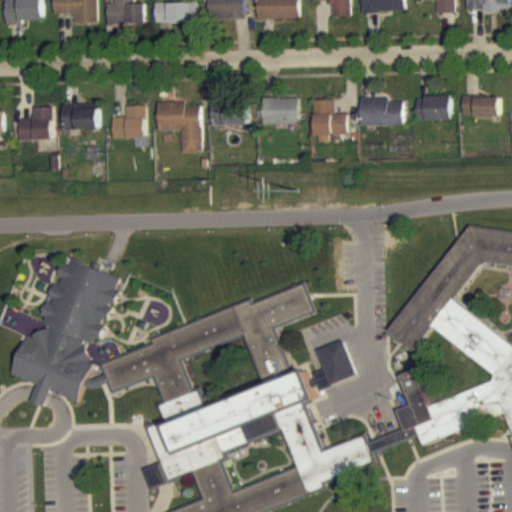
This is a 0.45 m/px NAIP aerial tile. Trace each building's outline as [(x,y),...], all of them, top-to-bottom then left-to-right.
[(148,34),(147,13),(136,14),(135,0),(116,0),(116,13),(109,13),(109,34),(148,34)] [(247,2),(238,2),(238,0),(211,0),(211,29),(247,29),(247,2)] [(350,0),(313,0),(314,11),(333,11),(334,26),(351,26),(350,0)] [(406,22),(405,0),(363,0),(364,23),(406,22)] [(456,22),(455,0),(417,0),(418,8),(437,8),(438,23),(456,22)] [(468,0),(469,18),(511,17),(511,0),(468,0)] [(45,30),(45,7),(22,7),(22,2),(9,2),(10,35),(24,34),(24,30),(45,30)] [(100,33),(99,2),(56,3),(57,24),(77,24),(77,34),(100,33)] [(300,3),(259,4),(259,29),(301,28),(300,3)] [(158,13),(159,33),(200,32),(199,12),(158,13)] [(454,130),(453,106),(419,107),(419,131),(454,130)] [(502,125),(502,106),(465,107),(465,126),(502,125)] [(301,107),(265,109),(266,135),(302,134),(301,107)] [(405,136),(406,111),(391,111),(391,107),(363,107),(363,136),(405,136)] [(349,123),(336,124),(336,110),(316,110),(317,152),(330,152),(330,145),(349,144),(349,123)] [(214,112),(215,136),(253,135),(252,111),(214,112)] [(184,140),(185,163),(205,162),(203,115),(189,115),(189,112),(161,112),(161,140),(184,140)] [(65,114),(66,140),(102,139),(101,113),(65,114)] [(136,147),(137,156),(149,156),(148,115),(128,116),(129,127),(115,127),(116,148),(136,147)] [(22,129),(22,150),(55,149),(54,117),(35,117),(36,128),(22,129)] [(108,376),(96,381),(92,380),(98,366),(93,362),(96,361),(89,346),(86,347),(88,342),(96,346),(99,339),(104,341),(109,328),(105,325),(106,321),(111,323),(117,309),(112,308),(114,305),(119,307),(124,294),(119,292),(124,280),(75,259),(72,267),(69,264),(62,277),(67,279),(64,287),(59,285),(54,299),(58,300),(55,305),(52,303),(46,316),(51,318),(47,324),(56,328),(53,334),(51,330),(37,337),(38,339),(32,337),(16,376),(42,387),(35,403),(48,409),(55,392),(82,404),(89,388),(96,391),(111,385),(114,384),(118,393),(158,377),(170,406),(164,408),(170,423),(153,430),(167,464),(149,471),(157,492),(196,476),(206,500),(176,511),(274,511),(330,490),(328,486),(380,466),(376,456),(421,437),(426,448),(507,415),(511,426),(511,233),(472,227),(389,332),(416,354),(436,329),(496,376),(496,382),(432,409),(418,371),(402,377),(414,407),(400,413),(407,431),(371,445),(367,435),(327,451),(309,406),(322,401),(317,389),(321,387),(323,393),(335,388),(335,387),(360,377),(346,342),(320,352),(327,370),(316,375),(318,381),(314,382),(309,371),(296,376),(278,330),(319,314),(307,283),(256,304),(255,300),(154,339),(156,345),(103,363),(108,376)]
